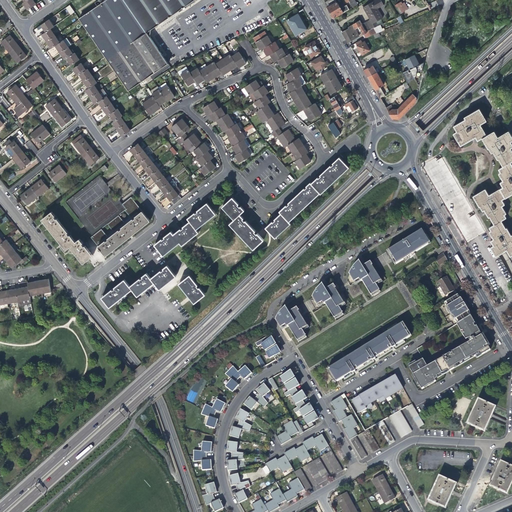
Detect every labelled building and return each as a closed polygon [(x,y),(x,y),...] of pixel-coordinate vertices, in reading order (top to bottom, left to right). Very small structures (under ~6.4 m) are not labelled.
[(36,3),(33,0),(26,0),(24,2),(23,3),(25,6),(27,10),(36,3)] [(195,0),(106,0),(105,0),(98,0),(95,2),(98,6),(80,19),(129,91),(168,64),(147,33),(195,0)] [(343,6),(339,0),(337,1),(327,7),(330,13),(334,19),(350,9),(347,4),(343,6)] [(370,30),(373,28),(378,26),(376,22),(383,18),(378,8),(383,5),(380,0),(375,0),(364,7),(368,13),(367,14),(368,16),(370,20),(362,25),(366,31),(370,30)] [(65,8),(70,15),(74,12),(69,5),(65,8)] [(297,36),(308,29),(303,22),(298,14),(287,20),(297,36)] [(44,30),(46,32),(51,29),(54,27),(49,20),(41,26),(44,30)] [(376,34),(373,28),(370,30),(366,31),(362,25),(360,20),(352,24),(355,29),(359,27),(366,38),(373,35),(376,34)] [(358,34),(355,29),(352,24),(348,27),(349,28),(342,32),(345,37),(347,41),(354,37),(354,36),(358,34)] [(55,36),(51,29),(46,32),(42,35),(45,39),(47,42),(55,36)] [(1,42),(9,53),(18,45),(14,40),(10,35),(1,42)] [(60,43),(55,36),(47,42),(50,46),(52,48),(56,46),(60,43)] [(261,50),(264,48),(272,43),(268,36),(256,42),(259,46),(261,50)] [(60,43),(56,46),(58,50),(60,53),(69,47),(72,45),(67,38),(60,43)] [(361,40),(356,43),(359,50),(362,55),(370,51),(365,41),(362,42),(361,40)] [(276,41),(272,43),(264,48),(267,53),(269,56),(271,55),(280,49),(276,41)] [(311,57),(321,52),(318,47),(315,41),(305,47),(311,57)] [(22,50),(18,45),(9,53),(17,63),(27,56),(22,50)] [(73,54),(69,47),(60,53),(63,57),(65,59),(67,58),(73,54)] [(282,48),(280,49),(271,55),(273,59),(275,62),(278,60),(286,56),(282,48)] [(240,52),(232,57),(238,66),(239,68),(244,66),(247,63),(240,52)] [(75,53),(73,54),(67,58),(70,62),(72,66),(80,60),(75,53)] [(234,69),(238,66),(232,57),(231,54),(223,59),(230,71),(234,69)] [(290,54),(286,56),(278,60),(281,65),(283,68),(294,61),(290,54)] [(317,72),(329,65),(327,61),(325,63),(321,55),(310,61),(317,72)] [(415,55),(405,60),(410,70),(420,65),(415,55)] [(227,73),(230,71),(223,59),(216,64),(222,74),(223,76),(227,73)] [(219,76),(222,74),(216,64),(215,62),(207,67),(215,78),(219,76)] [(78,76),(80,75),(86,70),(81,63),(73,69),(75,72),(78,76)] [(373,65),(364,70),(366,74),(368,77),(377,72),(373,65)] [(289,78),(291,82),(299,77),(304,74),(300,66),(286,74),(289,78)] [(179,72),(181,75),(189,70),(187,67),(179,72)] [(211,80),(215,78),(207,67),(200,71),(205,80),(207,83),(211,80)] [(201,82),(205,80),(200,71),(198,68),(191,73),(196,82),(198,85),(201,82)] [(321,76),(325,83),(337,76),(334,72),(332,69),(329,71),(328,68),(325,69),(326,72),(321,76)] [(88,69),(86,70),(80,75),(82,79),(84,82),(92,76),(88,69)] [(192,84),(196,82),(191,73),(189,70),(181,75),(188,87),(192,84)] [(410,85),(415,87),(419,87),(422,72),(413,71),(410,85)] [(26,80),(33,89),(34,89),(44,81),(37,72),(32,76),(26,80)] [(383,84),(377,72),(368,77),(381,99),(383,98),(382,97),(385,95),(380,86),(383,84)] [(97,83),(92,76),(84,82),(87,85),(89,88),(94,85),(97,83)] [(340,82),(337,76),(325,83),(331,95),(343,88),(340,82)] [(304,85),(299,77),(291,82),(287,84),(289,87),(290,88),(287,89),(290,93),(301,86),(304,85)] [(245,87),(250,95),(253,93),(264,85),(262,82),(259,84),(258,82),(256,80),(245,87)] [(7,92),(15,103),(25,95),(17,85),(11,89),(7,92)] [(99,92),(94,85),(89,88),(86,91),(88,94),(91,98),(99,92)] [(266,89),(264,85),(253,93),(255,96),(252,99),(254,102),(255,102),(266,95),(269,93),(266,89)] [(168,86),(160,91),(167,101),(167,102),(172,99),(175,97),(168,86)] [(306,94),(301,86),(290,93),(292,97),(294,100),(306,94)] [(398,111),(392,111),(388,113),(391,117),(392,119),(399,119),(415,103),(416,97),(419,87),(415,87),(413,94),(413,95),(398,111)] [(103,89),(99,92),(104,98),(107,96),(108,95),(103,89)] [(163,104),(167,101),(160,91),(160,90),(152,94),(154,96),(160,106),(163,104)] [(104,98),(99,92),(91,98),(93,101),(95,104),(98,102),(104,98)] [(313,105),(306,94),(294,100),(297,106),(301,112),(304,110),(313,105)] [(33,106),(25,95),(15,103),(18,106),(16,108),(19,111),(21,110),(24,113),(33,106)] [(268,99),(266,95),(255,102),(260,110),(268,104),(271,102),(268,99)] [(330,99),(337,110),(341,107),(343,106),(340,100),(337,95),(330,99)] [(107,96),(104,98),(98,102),(101,105),(103,109),(112,103),(107,96)] [(161,108),(160,106),(154,96),(143,104),(150,115),(156,112),(161,108)] [(345,102),(346,104),(353,100),(355,99),(353,96),(346,100),(346,101),(345,102)] [(46,106),(54,116),(63,109),(60,105),(55,99),(46,106)] [(355,105),(353,100),(346,104),(345,105),(346,108),(349,106),(353,112),(358,108),(355,105)] [(207,115),(210,114),(219,108),(215,101),(203,108),(206,112),(207,115)] [(116,110),(112,103),(103,109),(105,112),(108,116),(109,114),(116,110)] [(316,103),(313,105),(304,110),(308,116),(311,121),(322,114),(316,103)] [(272,110),(268,104),(260,110),(256,112),(263,122),(267,120),(275,115),(272,110)] [(221,107),(219,108),(210,114),(212,118),(214,122),(216,120),(226,114),(221,107)] [(19,117),(24,113),(21,110),(19,111),(16,108),(14,109),(16,111),(17,113),(16,113),(19,117)] [(67,114),(63,109),(54,116),(62,127),(71,120),(67,114)] [(118,109),(116,110),(109,114),(112,118),(114,121),(121,116),(122,115),(118,109)] [(341,116),(337,110),(327,115),(329,118),(334,115),(337,119),(341,116)] [(477,142),(482,139),(486,137),(480,125),(486,122),(483,117),(479,110),(464,119),(465,121),(454,127),(457,133),(453,135),(460,147),(475,138),(477,142)] [(228,113),(226,114),(216,120),(220,126),(223,132),(226,130),(235,125),(228,113)] [(278,113),(275,115),(267,120),(274,131),(272,133),(273,135),(281,131),(279,128),(285,124),(282,119),(278,113)] [(126,124),(121,116),(114,121),(112,122),(115,126),(118,129),(126,124)] [(178,139),(180,141),(187,135),(185,133),(191,129),(186,124),(182,119),(172,127),(180,137),(178,139)] [(341,134),(338,129),(342,126),(341,124),(338,120),(329,126),(336,137),(341,134)] [(131,130),(126,124),(118,129),(120,133),(122,136),(131,130)] [(237,124),(235,125),(226,130),(228,135),(230,138),(241,131),(237,124)] [(50,134),(43,125),(31,134),(38,143),(45,138),(50,134)] [(169,134),(164,128),(159,133),(163,139),(169,134)] [(245,129),(241,131),(230,138),(232,142),(234,145),(246,138),(249,136),(245,129)] [(284,147),(288,145),(296,140),(292,135),(288,129),(282,133),(281,131),(273,135),(275,138),(277,136),(284,147)] [(486,137),(482,139),(488,149),(489,149),(492,154),(493,153),(498,160),(499,159),(503,167),(510,164),(511,162),(511,152),(510,149),(511,148),(511,145),(510,143),(511,141),(511,138),(508,132),(497,138),(494,132),(486,137)] [(192,153),(194,151),(202,144),(199,139),(194,134),(189,138),(187,135),(180,141),(182,143),(184,142),(192,153)] [(81,136),(74,142),(76,144),(74,145),(82,155),(92,148),(88,142),(84,137),(82,138),(81,136)] [(251,146),(246,138),(234,145),(232,146),(235,151),(237,154),(249,146),(251,146)] [(299,138),(296,140),(288,145),(293,153),(304,145),(301,142),(299,138)] [(5,148),(14,158),(23,151),(19,146),(14,141),(5,148)] [(194,151),(199,158),(208,151),(210,150),(207,146),(204,143),(202,144),(194,151)] [(143,150),(138,144),(130,150),(134,154),(135,156),(143,150)] [(306,149),(304,145),(293,153),(297,160),(306,154),(308,153),(306,149)] [(254,154),(249,146),(237,154),(235,155),(238,159),(240,163),(254,154)] [(96,153),(92,148),(82,155),(90,166),(100,158),(96,153)] [(149,157),(143,150),(135,156),(139,161),(141,163),(149,157)] [(25,154),(23,151),(14,158),(22,169),(31,162),(27,157),(25,154)] [(197,159),(202,166),(210,160),(213,158),(210,154),(208,151),(199,158),(197,159)] [(309,158),(306,154),(297,160),(295,161),(300,168),(311,161),(309,158)] [(153,163),(149,157),(141,163),(144,167),(146,169),(153,163)] [(311,183),(320,193),(321,194),(349,167),(340,157),(333,163),(334,164),(333,165),(332,166),(331,165),(321,175),(321,176),(320,177),(319,178),(318,177),(311,183)] [(213,164),(210,160),(202,166),(200,168),(205,176),(216,167),(213,164)] [(154,164),(153,163),(146,169),(149,173),(151,175),(161,167),(156,161),(154,164)] [(511,167),(510,164),(503,167),(498,171),(500,173),(498,174),(503,182),(500,183),(503,188),(499,190),(504,199),(511,194),(511,167)] [(56,182),(67,174),(60,165),(54,169),(49,173),(56,182)] [(166,174),(161,167),(151,175),(154,179),(156,182),(164,176),(166,174)] [(166,178),(164,176),(156,182),(159,186),(161,188),(173,179),(170,175),(166,178)] [(37,183),(31,187),(38,196),(49,188),(42,179),(37,183)] [(177,185),(173,179),(161,188),(164,192),(166,195),(174,188),(177,185)] [(320,193),(311,183),(311,182),(307,186),(308,187),(306,188),(305,189),(304,188),(289,203),(289,204),(288,205),(287,206),(286,205),(280,211),(281,213),(289,221),(320,193)] [(28,205),(38,196),(31,187),(26,192),(21,196),(28,205)] [(179,195),(174,188),(166,195),(169,198),(171,201),(179,195)] [(501,201),(504,199),(499,190),(488,196),(485,190),(473,197),(479,208),(480,207),(481,209),(482,211),(484,211),(488,218),(489,218),(494,226),(500,222),(506,219),(504,216),(506,214),(501,207),(504,205),(501,201)] [(104,239),(105,241),(106,241),(109,239),(108,238),(119,230),(120,231),(122,229),(121,228),(133,219),(133,220),(136,218),(135,217),(142,211),(131,197),(122,204),(126,209),(125,210),(131,218),(125,223),(119,215),(108,224),(114,231),(114,232),(108,237),(107,236),(101,229),(91,237),(97,244),(104,239)] [(234,220),(240,214),(245,210),(241,206),(240,207),(239,206),(238,204),(239,204),(233,197),(222,207),(234,220)] [(188,218),(190,221),(197,229),(216,214),(207,203),(198,211),(197,212),(196,213),(195,213),(188,218)] [(143,227),(150,221),(142,211),(135,217),(136,218),(133,220),(133,219),(121,228),(122,229),(120,231),(119,230),(108,238),(109,239),(106,241),(105,241),(98,246),(100,248),(102,250),(106,256),(114,249),(128,238),(143,227)] [(70,247),(76,242),(70,235),(69,236),(68,234),(67,233),(68,232),(57,219),(56,219),(55,218),(54,217),(55,216),(52,212),(42,219),(66,250),(70,247)] [(289,221),(281,213),(275,219),(276,220),(274,221),(273,222),(273,221),(266,227),(274,236),(276,238),(291,223),(289,221)] [(244,218),(240,214),(234,220),(230,224),(254,249),(264,240),(258,233),(257,234),(256,233),(255,232),(255,231),(246,221),(245,221),(244,220),(243,219),(244,218)] [(199,232),(197,229),(190,221),(183,227),(184,228),(183,228),(181,230),(181,229),(174,234),(172,231),(165,237),(164,238),(163,239),(162,239),(155,244),(164,256),(180,242),(182,245),(199,232)] [(500,222),(494,226),(488,229),(490,232),(489,233),(492,238),(493,241),(490,242),(493,247),(490,248),(490,249),(495,257),(497,256),(499,255),(506,251),(509,257),(511,255),(511,236),(510,237),(506,229),(505,230),(500,222)] [(422,230),(389,251),(397,264),(406,259),(410,256),(411,258),(413,257),(414,256),(413,254),(415,253),(430,244),(429,243),(430,242),(423,231),(422,231),(422,230)] [(6,239),(3,241),(0,244),(0,252),(1,254),(12,246),(6,239)] [(80,239),(76,242),(70,247),(83,263),(93,256),(85,246),(84,246),(84,245),(82,244),(83,243),(80,239)] [(17,252),(12,246),(1,254),(4,258),(6,261),(17,252)] [(397,264),(389,251),(388,252),(396,265),(397,264)] [(19,262),(22,264),(29,259),(26,256),(23,259),(17,252),(6,261),(9,265),(12,268),(19,262)] [(440,266),(448,261),(444,253),(436,259),(440,266)] [(363,281),(372,295),(380,290),(377,284),(381,281),(373,266),(374,265),(372,261),(365,265),(366,266),(364,266),(361,261),(356,265),(351,274),(353,276),(352,277),(356,282),(361,279),(362,281),(363,281)] [(161,270),(151,278),(154,283),(160,289),(177,276),(168,265),(164,268),(164,269),(163,270),(162,271),(161,270)] [(130,286),(132,289),(138,296),(154,283),(151,278),(149,276),(147,273),(143,276),(143,277),(142,278),(141,279),(140,278),(130,286)] [(179,284),(195,303),(205,294),(200,287),(199,288),(197,285),(198,285),(190,275),(179,284)] [(448,277),(439,282),(447,296),(456,291),(452,283),(448,277)] [(44,279),(40,280),(42,293),(51,292),(49,278),(44,279)] [(110,307),(132,289),(130,286),(125,279),(115,287),(115,288),(114,289),(113,290),(112,289),(102,297),(110,307)] [(27,282),(28,286),(30,296),(42,293),(40,280),(34,281),(27,282)] [(327,303),(336,317),(344,312),(340,306),(345,304),(336,288),(338,287),(336,284),(329,288),(328,289),(325,283),(324,284),(323,284),(318,289),(314,296),(316,298),(315,299),(319,305),(325,302),(326,303),(326,304),(327,303)] [(31,299),(30,296),(28,286),(22,287),(16,288),(18,302),(31,299)] [(10,303),(18,302),(16,288),(12,289),(8,290),(10,303)] [(0,305),(10,303),(8,290),(1,291),(0,291),(0,305)] [(460,299),(458,296),(437,308),(438,310),(439,309),(441,311),(449,324),(452,322),(455,326),(464,320),(471,316),(468,313),(469,312),(466,307),(467,306),(466,305),(465,303),(464,304),(462,300),(461,299),(460,299)] [(277,320),(282,328),(288,324),(289,326),(290,326),(299,340),(307,335),(303,329),(308,326),(299,311),(300,310),(298,307),(292,311),(291,312),(287,306),(280,315),(277,320)] [(424,359),(410,368),(422,390),(437,382),(436,380),(444,375),(464,364),(477,356),(477,358),(491,350),(481,332),(472,316),(471,316),(464,320),(455,326),(464,342),(466,341),(468,344),(457,350),(458,351),(456,352),(456,351),(428,367),(424,359)] [(406,323),(404,321),(404,322),(403,322),(404,324),(408,330),(411,336),(413,335),(409,329),(408,327),(406,323)] [(343,359),(330,367),(338,381),(345,376),(354,371),(355,370),(374,358),(376,357),(395,345),(397,344),(405,339),(411,336),(408,330),(404,324),(403,322),(399,325),(398,323),(394,326),(395,327),(391,330),(370,343),(363,347),(350,355),(343,359)] [(262,342),(269,338),(267,335),(266,335),(256,341),(258,344),(262,342)] [(273,336),(269,338),(262,342),(266,349),(269,347),(275,343),(277,342),(275,338),(274,337),(273,337),(273,336)] [(276,344),(269,348),(267,350),(271,357),(282,351),(280,348),(281,348),(280,346),(278,343),(276,344)] [(395,345),(376,357),(377,359),(396,347),(395,345)] [(267,365),(260,353),(257,355),(263,365),(263,367),(267,365)] [(374,358),(355,370),(356,372),(375,360),(374,358)] [(233,365),(226,373),(232,378),(226,386),(234,392),(238,388),(240,385),(238,382),(239,381),(238,380),(242,376),(243,377),(244,376),(246,379),(250,375),(253,372),(246,364),(239,371),(233,365)] [(338,381),(330,367),(328,368),(336,382),(338,381)] [(292,370),(281,376),(285,383),(288,381),(288,382),(286,384),(289,390),(286,392),(288,396),(291,394),(299,406),(295,409),(297,412),(301,410),(304,416),(307,415),(307,416),(305,417),(307,422),(309,425),(313,422),(319,419),(318,416),(319,416),(318,415),(318,414),(316,411),(314,412),(313,411),(315,410),(314,408),(313,405),(312,406),(311,404),(308,406),(306,402),(304,399),(307,397),(306,395),(307,395),(306,393),(304,390),(300,392),(299,390),(297,386),(300,384),(299,383),(300,382),(299,380),(297,378),(295,379),(294,378),(296,376),(295,374),(294,372),(293,372),(292,370)] [(355,400),(353,401),(359,412),(366,408),(367,410),(372,407),(370,404),(379,399),(381,402),(386,399),(404,389),(396,375),(393,377),(393,378),(382,384),(382,383),(374,387),(375,388),(370,391),(364,395),(363,394),(355,398),(355,400)] [(270,379),(277,390),(280,388),(280,387),(274,377),(270,379)] [(265,408),(269,403),(264,397),(271,391),(265,383),(261,387),(258,390),(260,392),(259,393),(260,394),(255,399),(254,398),(253,399),(251,397),(248,401),(245,405),(253,411),(259,403),(265,408)] [(193,402),(197,393),(190,390),(186,400),(193,402)] [(340,421),(342,420),(347,417),(342,408),(347,405),(342,396),(332,402),(334,405),(336,409),(337,408),(338,409),(334,411),(340,421)] [(213,407),(206,404),(202,414),(210,417),(207,426),(216,429),(218,424),(219,420),(216,419),(217,418),(215,417),(218,412),(219,411),(222,412),(225,408),(227,403),(218,399),(213,407)] [(497,407),(480,399),(468,424),(486,431),(491,419),(497,407)] [(250,432),(252,429),(253,426),(246,422),(250,414),(242,409),(240,413),(237,418),(240,419),(240,420),(241,421),(239,424),(238,427),(237,427),(236,428),(234,427),(232,432),(231,436),(240,439),(243,430),(250,432)] [(347,417),(342,420),(346,427),(347,426),(348,427),(344,429),(346,432),(351,440),(357,436),(358,436),(353,427),(358,424),(353,414),(347,417)] [(301,426),(298,420),(294,422),(293,420),(283,425),(287,431),(278,436),(280,440),(282,444),(292,438),(291,435),(292,434),(292,435),(296,433),(299,431),(301,434),(304,431),(301,426)] [(303,443),(305,446),(298,449),(299,450),(298,451),(296,448),(292,450),(285,454),(286,456),(280,460),(280,461),(279,462),(277,458),(274,460),(267,465),(271,472),(280,467),(283,473),(293,467),(289,462),(298,457),(302,462),(311,457),(308,451),(317,446),(320,452),(330,446),(323,434),(316,438),(317,440),(316,440),(314,437),(312,439),(303,443)] [(239,443),(230,442),(229,447),(228,452),(231,452),(231,453),(232,454),(233,457),(233,460),(231,460),(231,461),(228,461),(229,466),(229,471),(233,471),(239,470),(238,467),(238,461),(246,460),(246,457),(246,454),(238,453),(239,443)] [(213,443),(204,443),(204,452),(196,452),(196,462),(203,462),(204,471),(213,471),(213,466),(212,461),(209,461),(210,460),(208,460),(208,454),(209,454),(209,453),(212,453),(213,448),(213,443)] [(491,486),(508,494),(511,485),(511,466),(502,461),(491,486)] [(240,474),(230,477),(231,482),(233,486),(236,485),(236,486),(237,486),(238,489),(239,492),(238,492),(239,494),(236,495),(239,500),(241,503),(241,504),(249,499),(245,491),(252,487),(251,484),(250,481),(242,483),(240,474)] [(373,480),(379,492),(389,486),(386,481),(383,475),(373,480)] [(440,476),(429,500),(446,508),(452,495),(453,493),(454,491),(457,484),(440,476)] [(284,502),(287,500),(288,502),(298,496),(296,493),(298,492),(298,494),(302,492),(305,489),(303,486),(302,483),(300,481),(299,478),(298,478),(289,483),(292,489),(283,494),(280,488),(271,494),(274,499),(265,504),(262,499),(252,504),(256,510),(251,511),(266,511),(269,511),(271,511),(280,507),(278,503),(279,503),(280,504),(284,502)] [(215,483),(206,486),(209,495),(205,496),(209,506),(212,504),(216,511),(218,511),(225,509),(224,505),(221,500),(218,501),(218,500),(217,500),(215,495),(216,495),(215,493),(218,493),(217,488),(215,483)] [(393,493),(389,486),(379,492),(386,503),(396,498),(393,493)] [(341,504),(344,509),(353,504),(347,492),(337,497),(341,504)]
